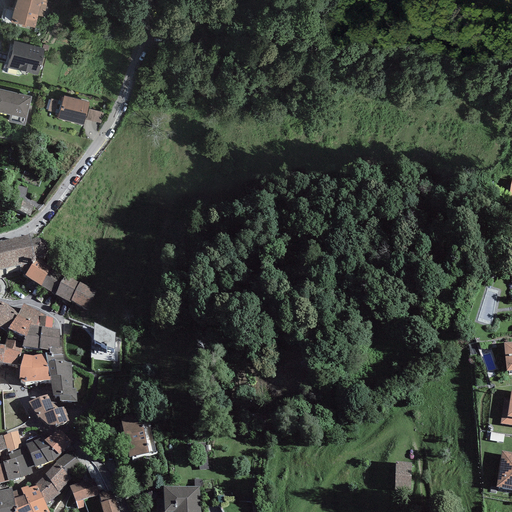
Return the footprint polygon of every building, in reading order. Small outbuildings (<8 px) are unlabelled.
[(37,0),(14,0),(9,25),(31,30),(37,0)] [(41,47),(11,40),(5,66),(35,73),(41,47)] [(28,95),(0,88),(0,112),(22,118),(28,95)] [(85,102),(60,96),(55,117),(79,123),(85,102)] [(88,123),(102,124),(104,113),(89,112),(88,123)] [(29,237),(0,244),(0,272),(21,268),(22,276),(25,276),(37,260),(44,258),(48,252),(47,245),(40,240),(31,242),(29,237)] [(37,260),(25,276),(25,277),(55,296),(72,303),(88,311),(96,293),(64,277),(37,260)] [(0,329),(15,336),(12,342),(6,340),(4,347),(0,346),(0,365),(3,365),(17,367),(18,366),(21,366),(20,370),(19,382),(24,386),(50,382),(53,398),(60,398),(60,403),(77,402),(76,389),(73,390),(71,364),(64,363),(60,348),(60,331),(52,330),(53,320),(45,317),(23,305),(17,315),(7,306),(0,303),(0,329)] [(115,334),(94,326),(93,344),(113,352),(115,334)] [(511,387),(507,416),(502,415),(500,423),(511,425),(511,387)] [(48,396),(28,404),(38,420),(39,419),(47,426),(55,428),(69,422),(64,409),(59,410),(50,402),(48,396)] [(0,458),(2,465),(0,465),(0,483),(33,475),(31,469),(35,468),(35,470),(54,463),(72,444),(59,432),(46,441),(44,439),(26,446),(27,448),(22,450),(18,432),(0,436),(0,458)] [(0,511),(48,511),(46,506),(60,494),(71,480),(68,478),(82,466),(69,451),(56,464),(35,487),(35,488),(29,490),(28,488),(12,493),(12,491),(0,492),(0,511)] [(511,453),(502,451),(496,487),(511,490),(511,453)] [(412,464),(396,463),(394,491),(410,492),(412,464)] [(94,479),(69,488),(78,510),(85,508),(83,502),(99,496),(101,503),(100,503),(102,511),(119,511),(115,500),(114,500),(111,491),(100,494),(94,479)] [(200,511),(200,487),(164,488),(164,500),(156,500),(156,511),(200,511)]
